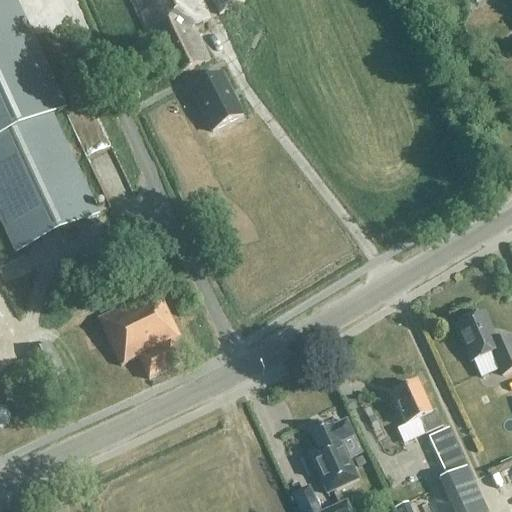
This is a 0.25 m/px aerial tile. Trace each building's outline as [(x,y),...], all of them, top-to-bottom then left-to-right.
[(66,110),(14,0),(0,0),(0,224),(14,255),(99,215),(53,116),(66,110)] [(176,78),(209,63),(192,30),(209,21),(198,0),(128,0),(152,50),(162,46),(176,78)] [(241,0),(211,0),(219,16),(243,4),(241,0)] [(220,76),(190,92),(212,133),(242,118),(220,76)] [(148,381),(181,365),(171,344),(180,339),(157,292),(98,321),(121,368),(138,359),(148,381)] [(482,314),(455,327),(471,363),(492,354),(502,377),(511,372),(511,345),(509,338),(496,344),(482,314)] [(66,381),(50,346),(26,356),(41,392),(66,381)] [(431,415),(417,385),(392,397),(406,427),(419,421),(426,436),(442,429),(435,413),(431,415)] [(331,425),(310,435),(307,436),(314,452),(305,456),(325,498),(358,482),(341,445),(353,440),(345,421),(332,427),(331,425)] [(436,482),(450,511),(485,511),(447,431),(428,440),(445,478),(436,482)] [(296,511),(349,511),(345,503),(324,511),(318,511),(308,489),(289,497),(296,511)]
